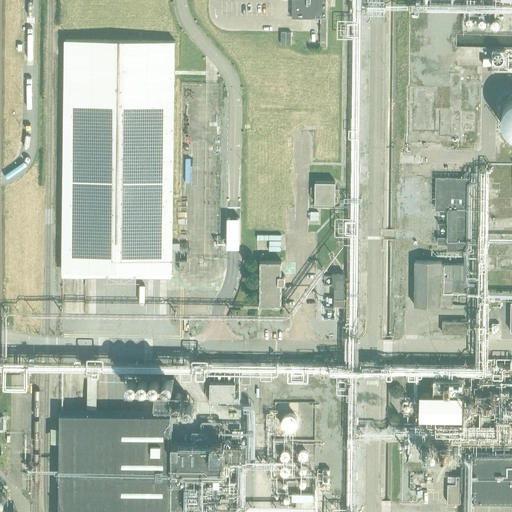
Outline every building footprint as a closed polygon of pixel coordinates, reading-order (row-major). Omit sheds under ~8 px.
[(291,0),(292,18),(326,18),(325,0),(291,0)] [(174,41),(64,39),(62,271),(172,272),(174,41)] [(430,189),(431,174),(418,174),(418,188),(430,189)] [(468,179),(468,177),(436,177),(436,209),(450,209),(450,236),(438,236),(438,243),(448,243),(448,249),(471,249),(472,177),(471,177),(471,179),(468,179)] [(335,181),(315,181),(314,203),(334,203),(335,181)] [(313,208),(312,218),(321,218),(322,209),(313,208)] [(467,284),(467,263),(441,263),(441,260),(415,260),(414,305),(440,306),(440,304),(451,304),(452,290),(453,290),(467,290),(467,284)] [(259,305),(281,305),(281,283),(284,283),(284,275),(281,275),(281,261),(260,261),(259,305)] [(337,309),(337,302),(332,302),(333,297),(324,296),(323,308),(337,309)] [(446,317),(446,332),(461,332),(461,317),(446,317)] [(144,385),(155,366),(145,360),(135,379),(144,385)] [(100,367),(91,367),(91,376),(100,376),(100,367)] [(282,378),(279,387),(291,391),(294,382),(282,378)] [(236,400),(237,381),(228,380),(227,391),(223,390),(222,399),(236,400)] [(428,409),(471,410),(472,384),(429,383),(428,409)] [(303,427),(302,406),(287,407),(287,427),(303,427)] [(172,414),(60,413),(58,511),(170,511),(171,508),(186,507),(186,506),(204,507),(204,475),(219,475),(219,474),(224,474),(224,458),(224,444),(172,443),(172,414)] [(460,491),(473,491),(473,499),(469,499),(469,503),(511,503),(511,454),(509,455),(509,448),(494,448),(494,454),(492,454),(492,452),(478,452),(478,454),(473,454),(473,456),(460,455),(460,476),(456,476),(456,484),(447,483),(447,502),(460,503),(460,491)] [(319,500),(320,489),(297,488),(296,499),(319,500)]
